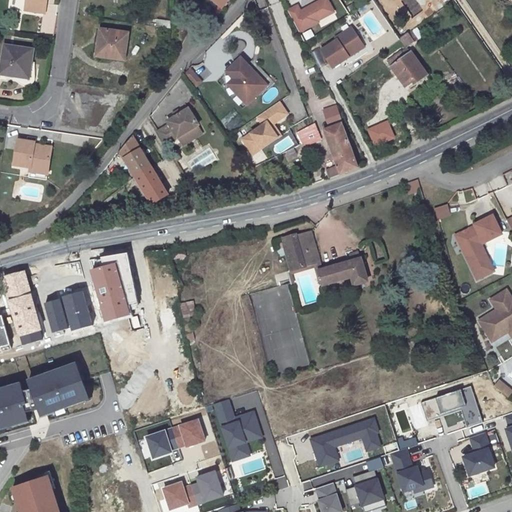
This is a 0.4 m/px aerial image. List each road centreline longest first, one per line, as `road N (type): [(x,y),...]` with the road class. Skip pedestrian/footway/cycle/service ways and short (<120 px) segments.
road 1 (residential): [(0,247),(55,215),(180,60),(243,0)]
road 2 (residential): [(148,511),(114,414),(156,349),(134,233)]
road 3 (secondary): [(134,233),(330,191),(418,155)]
road 4 (residential): [(69,0),(54,114),(0,108)]
road 5 (secondary): [(0,265),(134,233)]
